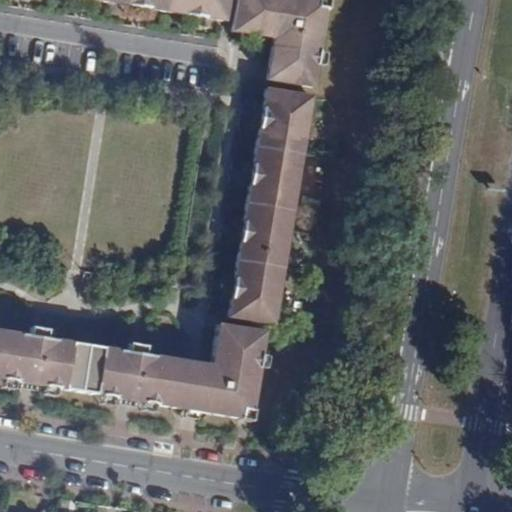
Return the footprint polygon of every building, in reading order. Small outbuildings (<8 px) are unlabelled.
[(90,9),(91,0),(83,0),(82,7),(90,9)] [(197,17),(204,18),(222,21),(225,0),(91,0),(127,6),(134,7),(140,8),(148,9),(183,15),(190,16),(197,17)] [(238,33),(250,35),(272,39),(265,80),(311,88),(314,66),(315,65),(316,53),(324,9),(315,8),(315,0),(235,0),(230,32),(238,33)] [(315,0),(315,8),(324,9),(325,9),(327,0),(315,0)] [(133,16),(134,7),(127,6),(125,15),(133,16)] [(147,18),(148,9),(140,8),(139,17),(147,18)] [(189,25),(190,16),(183,15),(181,24),(189,25)] [(203,27),(204,18),(197,17),(195,26),(203,27)] [(249,44),(250,35),(238,33),(237,42),(249,44)] [(316,53),(315,65),(323,66),(325,54),(316,53)] [(231,292),(230,299),(227,317),(264,323),(272,325),(281,272),(290,215),(299,159),(309,98),(264,91),(261,108),(260,116),(259,122),(258,130),(252,164),(251,172),(250,178),(248,186),(243,222),(241,229),(240,235),(239,243),(233,278),(232,286),(231,292)] [(260,116),(261,108),(252,106),(251,114),(260,116)] [(258,130),(259,122),(250,120),(249,128),(258,130)] [(242,171),(251,172),(252,164),(243,163),(242,171)] [(239,185),(248,186),(250,178),(241,177),(239,185)] [(233,228),(241,229),(243,222),(234,220),(233,228)] [(230,242),(239,243),(240,235),(232,234),(230,242)] [(223,284),(232,286),(233,278),(225,276),(223,284)] [(221,298),(230,299),(231,292),(222,290),(221,298)] [(256,368),(258,356),(262,333),(216,326),(211,358),(209,367),(190,364),(140,356),(129,354),(40,339),(30,338),(0,332),(0,379),(1,380),(13,382),(20,383),(19,389),(36,392),(37,386),(43,387),(55,389),(100,396),(112,398),(119,399),(118,406),(134,409),(135,402),(142,403),(154,405),(183,410),(202,413),(205,413),(237,418),(239,419),(240,410),(249,412),(255,378),(256,368)] [(267,357),(258,356),(256,368),(265,369),(267,357)] [(0,388),(12,390),(13,382),(1,380),(0,387),(0,388)] [(53,397),(55,389),(43,387),(42,396),(53,397)] [(111,407),(112,398),(100,396),(99,405),(111,407)] [(152,413),(154,405),(142,403),(140,412),(152,413)] [(204,422),(205,413),(202,413),(183,410),(182,418),(204,422)] [(251,412),(249,412),(240,410),(239,419),(238,421),(249,423),(251,412)]
